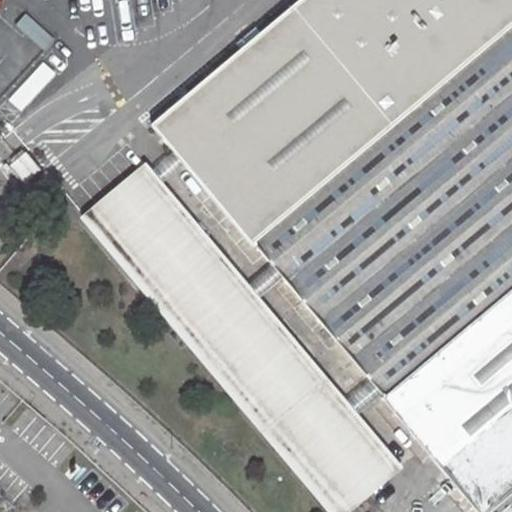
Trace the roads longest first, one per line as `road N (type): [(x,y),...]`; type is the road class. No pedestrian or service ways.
road 1 (tertiary): [(0,341),(193,511)]
road 2 (unknown): [(511,76),(338,230)]
